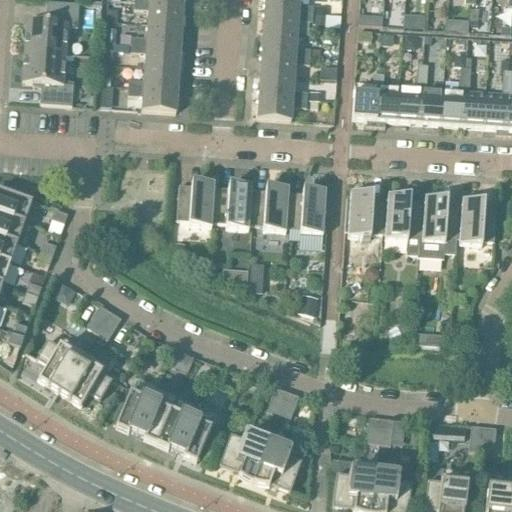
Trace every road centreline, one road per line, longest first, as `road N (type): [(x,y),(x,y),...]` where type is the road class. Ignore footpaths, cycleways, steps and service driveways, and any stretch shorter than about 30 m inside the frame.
road 1 (residential): [(88,150),(72,273),(181,333),(321,392),(477,412)]
road 2 (residential): [(224,144),(511,164)]
road 3 (tertiary): [(0,433),(152,511)]
road 4 (residential): [(224,144),(233,0)]
road 5 (residential): [(477,412),(492,314),(511,277)]
